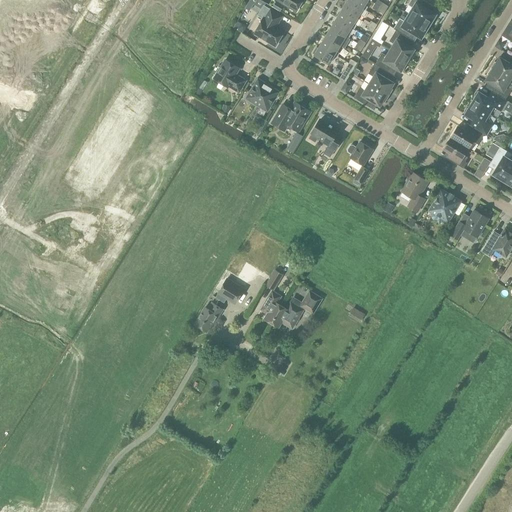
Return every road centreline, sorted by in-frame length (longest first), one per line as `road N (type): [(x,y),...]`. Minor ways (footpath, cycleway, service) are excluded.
road 1 (residential): [(233,159),(413,270),(439,307),(511,353)]
road 2 (residential): [(420,157),(511,4)]
road 3 (residential): [(380,133),(461,0)]
